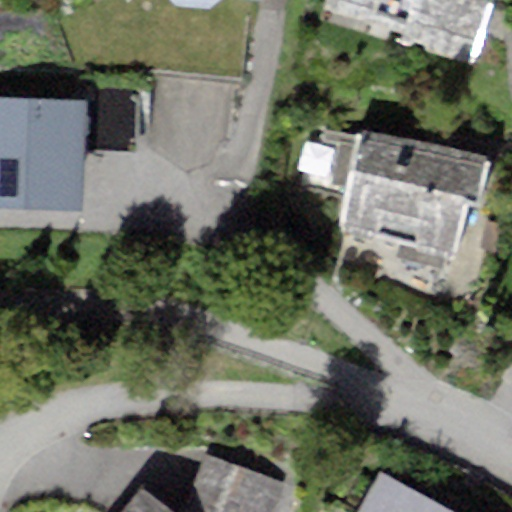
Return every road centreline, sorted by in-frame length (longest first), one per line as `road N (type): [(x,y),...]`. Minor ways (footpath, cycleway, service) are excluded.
road 1 (residential): [(0,466),(31,431),(83,405),(382,390),(511,461)]
road 2 (track): [(382,390),(99,311),(0,329)]
